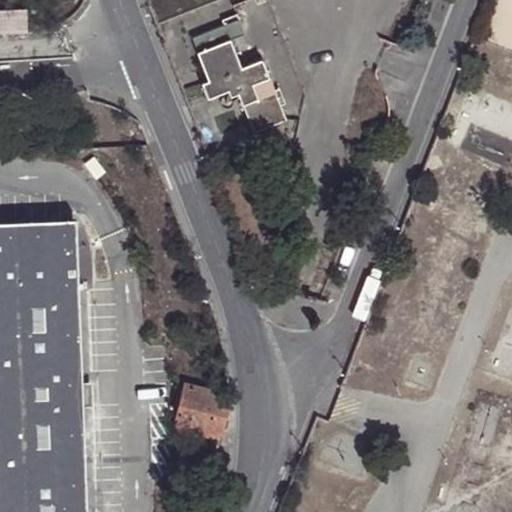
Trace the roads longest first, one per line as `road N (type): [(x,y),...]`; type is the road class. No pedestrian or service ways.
road 1 (unclassified): [(472,0),(338,353),(304,382),(265,394)]
road 2 (residential): [(120,0),(243,311),(265,394)]
road 3 (unknown): [(252,344),(289,321),(310,292),(331,190),(337,0)]
road 4 (residential): [(265,394),(262,451),(244,511)]
